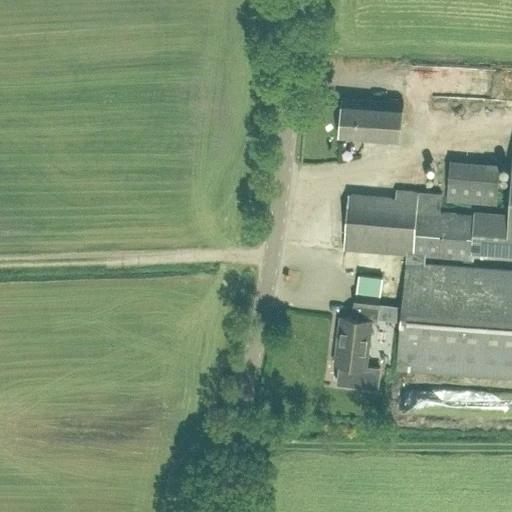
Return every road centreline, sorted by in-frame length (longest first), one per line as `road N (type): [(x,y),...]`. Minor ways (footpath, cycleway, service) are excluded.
road 1 (unclassified): [(215,511),(269,255),(293,0)]
road 2 (track): [(0,261),(269,255)]
